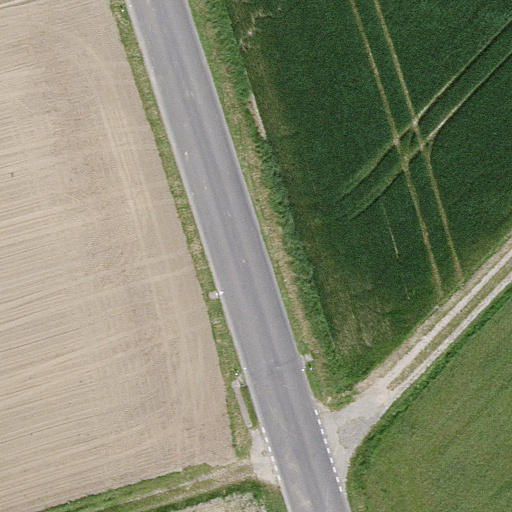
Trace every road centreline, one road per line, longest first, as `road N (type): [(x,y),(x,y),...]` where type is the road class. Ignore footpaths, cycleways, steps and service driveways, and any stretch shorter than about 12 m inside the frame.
road 1 (tertiary): [(319,511),(157,0)]
road 2 (track): [(132,511),(246,476),(307,471),(511,269)]
